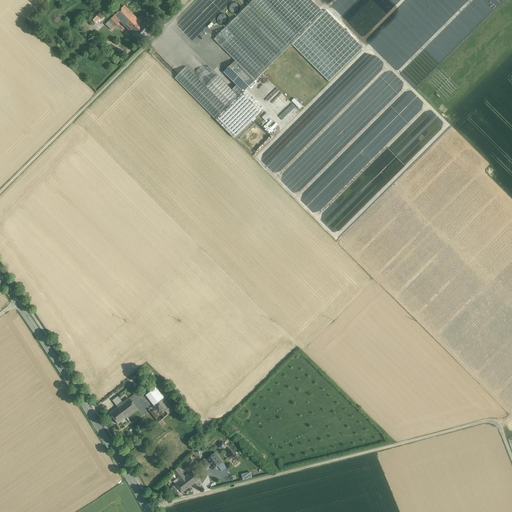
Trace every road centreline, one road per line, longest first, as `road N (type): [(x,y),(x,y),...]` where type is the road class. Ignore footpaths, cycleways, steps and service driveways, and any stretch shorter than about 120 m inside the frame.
road 1 (unclassified): [(154,506),(485,421),(499,423),(511,452)]
road 2 (track): [(0,190),(190,0)]
road 3 (secondary): [(147,511),(18,301)]
